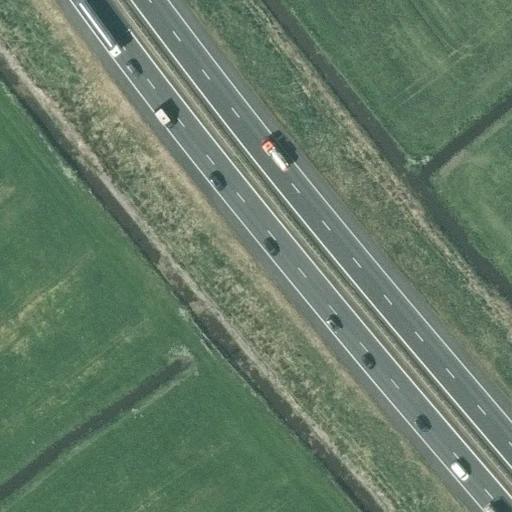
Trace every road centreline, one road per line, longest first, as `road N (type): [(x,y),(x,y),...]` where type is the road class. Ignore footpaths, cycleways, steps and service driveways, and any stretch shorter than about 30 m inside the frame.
road 1 (motorway): [(84,0),(174,122),(499,511)]
road 2 (motorway): [(511,451),(145,0)]
